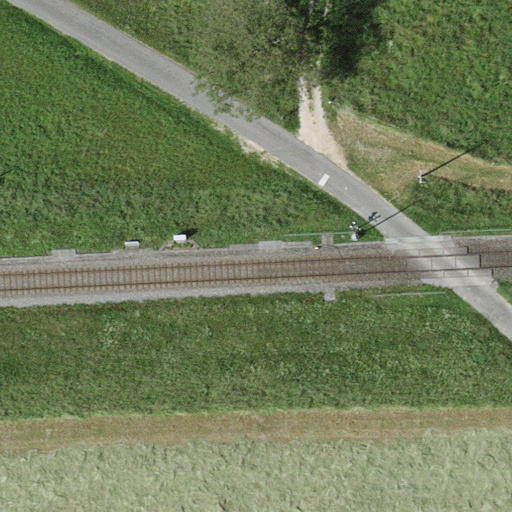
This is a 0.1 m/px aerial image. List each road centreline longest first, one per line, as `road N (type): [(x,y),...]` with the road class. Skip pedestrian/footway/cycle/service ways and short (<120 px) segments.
road 1 (residential): [(29,0),(318,169),(511,322)]
road 2 (track): [(318,169),(313,78),(322,0)]
